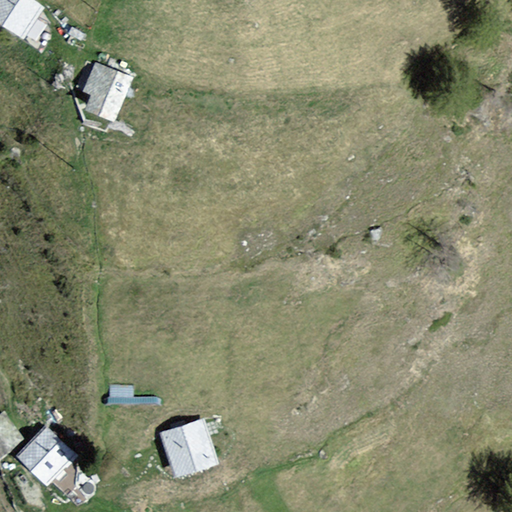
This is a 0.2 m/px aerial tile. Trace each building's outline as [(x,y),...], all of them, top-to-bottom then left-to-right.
[(48,12),(28,0),(0,0),(3,1),(0,5),(0,20),(30,40),(48,12)] [(136,83),(99,70),(90,95),(101,99),(97,112),(122,121),(136,83)] [(25,444),(6,422),(0,427),(0,459),(3,463),(25,444)] [(230,469),(213,428),(174,444),(190,485),(230,469)] [(75,460),(45,436),(23,463),(53,487),(75,460)]
